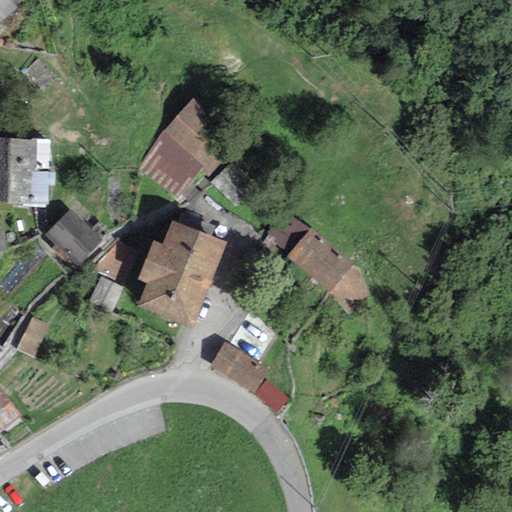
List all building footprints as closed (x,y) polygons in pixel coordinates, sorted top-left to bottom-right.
[(0,0),(0,9),(9,0),(0,0)] [(161,136),(207,171),(242,140),(191,98),(161,136)] [(45,199),(47,140),(3,139),(1,198),(45,199)] [(259,183),(237,159),(214,182),(236,205),(259,183)] [(102,233),(72,206),(45,236),(75,262),(102,233)] [(289,258),(309,232),(284,215),(255,250),(278,267),(289,258)] [(159,273),(150,296),(194,314),(225,235),(181,218),(170,244),(163,241),(151,270),(159,273)] [(309,232),(289,258),(331,290),(351,264),(309,232)] [(137,252),(114,244),(97,269),(125,281),(137,252)] [(46,325),(32,319),(20,349),(34,355),(46,325)] [(270,365),(230,341),(220,357),(260,382),(270,365)] [(0,423),(20,406),(0,382),(0,423)]
